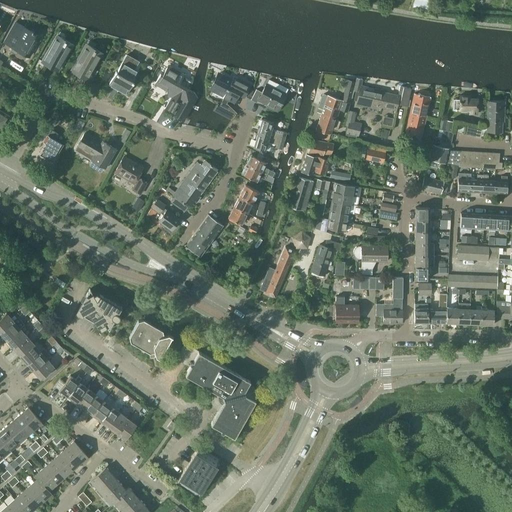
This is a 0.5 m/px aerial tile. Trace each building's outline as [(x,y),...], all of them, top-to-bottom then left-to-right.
[(414,0),(412,7),(427,13),(431,0),(414,0)] [(28,55),(39,36),(15,23),(4,44),(12,48),(10,52),(15,55),(18,50),(28,55)] [(62,43),(54,39),(42,61),(57,69),(71,45),(63,40),(62,43)] [(91,52),(84,48),(71,69),(87,78),(101,54),(93,49),(91,52)] [(132,81),(138,71),(134,68),(137,62),(126,56),(116,72),(116,71),(108,84),(119,90),(126,94),(133,81),(132,81)] [(184,76),(167,67),(163,75),(160,74),(155,82),(167,89),(167,92),(172,95),(164,109),(173,114),(176,120),(182,120),(183,120),(197,96),(188,91),(179,86),(179,84),(184,76)] [(221,75),(214,90),(223,94),(222,96),(233,101),(238,93),(243,95),(249,85),(243,82),(243,81),(233,76),(231,80),(221,75)] [(343,92),(346,78),(341,77),(337,89),(343,92)] [(285,94),(272,87),(275,82),(268,78),(265,83),(264,84),(261,91),(255,88),(250,99),(256,102),(258,99),(266,103),(266,104),(277,110),(285,94)] [(320,96),(318,100),(320,102),(318,106),(322,107),(321,112),(336,117),(338,109),(347,112),(351,98),(353,91),(356,81),(346,78),(343,92),(342,96),(341,99),(326,95),(322,94),(322,96),(320,96)] [(356,81),(353,91),(356,92),(354,100),(357,101),(356,104),(371,107),(380,109),(381,107),(396,110),(396,107),(397,104),(401,105),(407,107),(408,101),(411,89),(401,86),(399,96),(383,92),(384,91),(376,89),(361,85),(362,80),(356,78),(356,81)] [(18,114),(30,93),(21,89),(10,110),(18,114)] [(414,93),(409,112),(426,116),(430,97),(414,93)] [(453,99),(453,110),(459,110),(470,111),(470,113),(478,114),(478,98),(471,98),(472,96),(460,95),(460,100),(453,99)] [(503,115),(504,101),(487,100),(486,131),(501,131),(502,115),(503,115)] [(0,111),(0,132),(9,117),(1,112),(0,111)] [(348,111),(345,125),(347,126),(345,133),(346,134),(346,137),(355,139),(356,136),(358,137),(360,130),(361,123),(360,123),(355,122),(357,113),(348,111)] [(321,112),(316,129),(330,133),(331,129),(336,131),(339,121),(335,119),(336,117),(321,112)] [(420,141),(426,116),(409,112),(404,137),(420,141)] [(440,117),(438,128),(445,130),(447,119),(440,117)] [(261,118),(257,132),(283,140),(286,132),(270,128),(272,121),(261,118)] [(69,121),(66,126),(71,129),(74,124),(69,121)] [(54,139),(57,133),(51,129),(47,135),(43,141),(45,142),(39,154),(44,157),(44,156),(52,161),(62,144),(54,139)] [(126,129),(122,135),(127,138),(131,131),(126,129)] [(316,129),(313,137),(328,140),(330,133),(316,129)] [(383,129),(381,137),(388,138),(390,131),(383,129)] [(441,137),(439,145),(449,148),(453,132),(442,129),(441,137)] [(257,132),(252,146),(264,149),(266,142),(277,145),(276,147),(281,149),(283,140),(257,132)] [(84,134),(75,149),(82,153),(91,158),(90,160),(91,160),(103,167),(105,168),(110,160),(116,149),(111,146),(105,143),(104,145),(101,144),(84,134)] [(308,153),(323,157),(324,155),(330,156),(334,144),(312,139),(308,153)] [(362,146),(361,150),(366,152),(367,147),(368,147),(369,143),(363,141),(361,146),(362,146)] [(429,159),(428,165),(429,166),(437,167),(438,162),(446,163),(449,150),(449,148),(439,145),(432,144),(428,159),(429,159)] [(369,147),(366,160),(383,163),(386,150),(369,147)] [(449,150),(446,163),(450,164),(450,163),(453,164),(456,150),(449,150)] [(456,150),(453,164),(458,165),(458,166),(459,166),(460,162),(461,162),(461,151),(456,150)] [(323,157),(308,153),(307,153),(301,171),(313,174),(314,172),(320,173),(320,172),(324,173),(329,159),(323,157)] [(248,160),(246,165),(272,177),(275,172),(273,172),(263,167),(266,163),(262,161),(256,158),(251,155),(248,160)] [(140,193),(147,182),(137,177),(142,167),(124,157),(115,172),(135,184),(133,189),(140,193)] [(199,163),(174,196),(189,208),(194,201),(196,203),(219,172),(216,171),(217,169),(206,160),(202,165),(199,163)] [(450,164),(448,176),(456,178),(458,166),(450,164)] [(246,165),(241,174),(256,181),(259,176),(273,183),(274,178),(272,177),(246,165)] [(337,172),(336,178),(348,180),(350,180),(350,179),(351,175),(337,172)] [(458,178),(457,191),(469,191),(470,179),(470,174),(464,174),(458,174),(458,178)] [(470,179),(469,191),(481,192),(482,175),(477,174),(476,179),(470,179)] [(482,175),(481,192),(493,193),(494,180),(488,180),(488,175),(482,175)] [(445,194),(447,183),(443,181),(423,176),(420,189),(440,193),(445,194)] [(494,180),(493,193),(506,194),(507,176),(501,176),(501,181),(494,180)] [(307,201),(313,181),(299,177),(296,187),(293,197),(290,207),(304,211),(307,201)] [(318,180),(316,189),(323,190),(325,181),(318,180)] [(335,183),(333,192),(352,195),(358,196),(359,197),(361,188),(335,183)] [(245,185),(239,195),(253,202),(258,191),(245,184),(245,185)] [(333,192),(332,201),(355,205),(357,205),(358,196),(352,195),(333,192)] [(239,195),(234,206),(247,213),(253,202),(239,195)] [(138,197),(133,207),(139,210),(144,201),(138,197)] [(157,198),(152,206),(155,208),(163,214),(158,220),(172,230),(179,219),(163,208),(166,205),(157,198)] [(332,201),(330,210),(349,213),(354,214),(355,205),(332,201)] [(228,216),(228,217),(241,224),(244,218),(249,220),(252,215),(247,213),(234,206),(228,216)] [(429,207),(415,207),(415,219),(429,219),(429,207)] [(330,210),(328,219),(347,222),(349,213),(330,210)] [(471,227),(472,213),(460,212),(459,227),(471,227)] [(483,228),(484,214),(472,213),(471,227),(483,228)] [(200,256),(223,225),(208,214),(186,245),(200,256)] [(495,229),(496,215),(484,214),(483,228),(495,229)] [(507,230),(508,215),(496,215),(495,229),(507,230)] [(328,219),(327,228),(346,231),(347,222),(328,219)] [(429,219),(415,219),(415,231),(429,231),(429,219)] [(251,226),(249,231),(255,234),(258,229),(251,226)] [(367,226),(366,233),(377,235),(378,228),(367,226)] [(415,231),(415,242),(429,242),(429,231),(415,231)] [(294,238),(297,247),(307,247),(310,237),(302,232),(294,238)] [(319,244),(311,271),(325,275),(333,249),(339,251),(342,243),(331,240),(329,247),(319,244)] [(429,242),(415,242),(415,254),(434,254),(434,243),(429,242)] [(354,250),(354,251),(354,254),(354,256),(356,257),(358,258),(359,259),(361,259),(361,261),(362,261),(362,267),(362,274),(372,274),(372,267),(372,261),(387,261),(387,245),(361,245),(361,246),(359,246),(356,247),(354,250)] [(458,245),(457,258),(487,260),(488,246),(458,245)] [(274,297),(295,250),(285,246),(275,269),(269,266),(259,289),(265,292),(265,293),(274,297)] [(434,254),(415,254),(415,266),(429,266),(434,266),(434,254)] [(335,262),(335,274),(343,275),(344,262),(335,262)] [(415,266),(414,278),(429,278),(429,266),(415,266)] [(375,288),(375,277),(352,276),(352,288),(375,288)] [(375,277),(375,288),(383,288),(383,277),(375,277)] [(402,297),(402,277),(398,277),(392,277),(392,297),(393,297),(393,304),(376,304),(376,315),(383,316),(383,322),(402,322),(402,310),(401,310),(401,297),(402,297)] [(65,283),(57,278),(54,282),(63,287),(65,283)] [(431,294),(431,284),(418,283),(418,294),(431,294)] [(430,309),(429,322),(445,323),(446,307),(447,288),(439,288),(438,309),(430,309)] [(108,330),(122,307),(90,289),(76,311),(96,323),(100,330),(107,327),(108,330)] [(358,322),(358,296),(335,296),(335,321),(358,322)] [(496,305),(496,317),(510,318),(510,315),(511,314),(511,301),(510,302),(510,301),(497,301),(496,305)] [(414,307),(414,322),(428,322),(428,307),(428,304),(414,303),(414,307)] [(469,308),(468,324),(480,324),(481,318),(481,309),(481,306),(477,305),(477,309),(469,308)] [(446,307),(445,323),(457,323),(458,308),(446,307)] [(458,308),(457,323),(468,324),(469,308),(458,308)] [(481,318),(480,324),(492,325),(493,310),(481,309),(481,318)] [(6,313),(0,317),(0,331),(13,320),(6,313)] [(163,335),(162,330),(143,319),(138,321),(129,336),(130,342),(149,352),(154,351),(155,356),(161,359),(161,358),(160,357),(171,336),(173,337),(174,337),(168,333),(163,335)] [(13,320),(0,331),(0,333),(6,340),(19,328),(13,320)] [(19,328),(6,340),(13,348),(26,336),(19,328)] [(26,336),(13,348),(19,355),(33,343),(26,336)] [(33,343),(19,355),(26,363),(40,351),(33,343)] [(40,351),(26,363),(33,371),(47,359),(51,355),(44,347),(40,351)] [(189,366),(185,374),(213,390),(215,391),(213,393),(213,395),(212,399),(213,402),(214,405),(216,408),(218,409),(217,411),(215,414),(211,423),(212,424),(234,436),(255,399),(254,398),(254,397),(255,396),(255,395),(255,394),(255,393),(255,392),(255,391),(255,390),(255,389),(255,388),(254,387),(254,386),(253,385),(253,384),(252,384),(252,383),(251,383),(251,382),(250,382),(249,381),(249,380),(198,350),(189,366)] [(76,357),(75,358),(81,362),(78,366),(86,372),(90,367),(82,361),(76,357)] [(47,359),(33,371),(40,379),(41,378),(54,367),(47,359)] [(54,367),(41,378),(43,381),(56,370),(54,367)] [(60,389),(59,390),(68,397),(79,382),(81,378),(78,376),(76,380),(70,375),(65,383),(60,389)] [(79,382),(68,397),(76,403),(87,388),(79,382)] [(87,388),(76,403),(84,409),(95,394),(87,388)] [(95,394),(84,409),(92,415),(103,400),(95,394)] [(103,400),(92,415),(101,421),(112,406),(103,400)] [(112,406),(101,421),(109,427),(120,412),(112,406)] [(28,407),(20,414),(33,429),(41,422),(34,414),(33,413),(28,407)] [(120,412),(109,427),(117,433),(128,418),(120,412)] [(20,414),(12,421),(25,436),(33,429),(20,414)] [(128,418),(117,433),(125,439),(136,425),(128,418)] [(171,430),(176,424),(172,420),(167,427),(171,430)] [(12,421),(4,427),(18,443),(25,436),(12,421)] [(4,427),(0,431),(0,438),(10,450),(18,443),(4,427)] [(56,435),(52,439),(56,444),(60,440),(56,435)] [(0,438),(0,454),(2,457),(10,450),(0,438)] [(66,448),(79,463),(87,456),(74,441),(66,448)] [(220,460),(199,447),(198,449),(197,449),(189,461),(189,462),(186,460),(183,464),(181,463),(186,466),(177,480),(178,481),(176,483),(197,496),(199,494),(219,462),(218,462),(220,460)] [(71,470),(79,463),(66,448),(58,455),(71,470)] [(63,477),(71,470),(58,455),(50,461),(63,477)] [(55,484),(63,477),(50,461),(42,469),(55,484)] [(105,466),(90,480),(97,489),(104,496),(110,504),(129,487),(126,490),(119,483),(113,475),(105,466)] [(48,490),(55,484),(42,469),(34,476),(37,479),(37,478),(48,490)] [(4,472),(0,476),(4,480),(8,477),(4,472)] [(51,493),(48,490),(37,478),(37,479),(29,485),(42,500),(51,493)] [(35,507),(42,500),(29,485),(22,492),(35,507)] [(129,487),(110,504),(111,504),(114,501),(121,509),(123,511),(147,511),(149,511),(143,503),(136,496),(129,487)] [(25,511),(29,511),(35,507),(22,492),(14,499),(25,511)] [(82,492),(78,496),(86,506),(91,501),(82,492)] [(12,511),(25,511),(14,499),(6,505),(12,511)]
